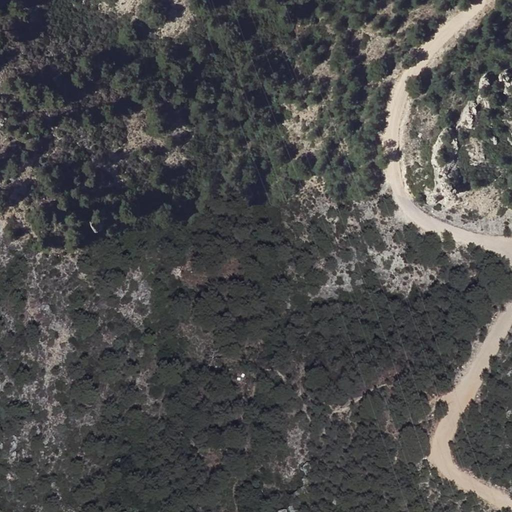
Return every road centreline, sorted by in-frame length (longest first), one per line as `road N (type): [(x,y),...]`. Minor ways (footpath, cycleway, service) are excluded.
road 1 (track): [(511,252),(422,218),(405,202),(394,170),(394,120),(406,85),(479,0)]
road 2 (track): [(511,506),(454,472),(442,454),(444,433),(511,312)]
